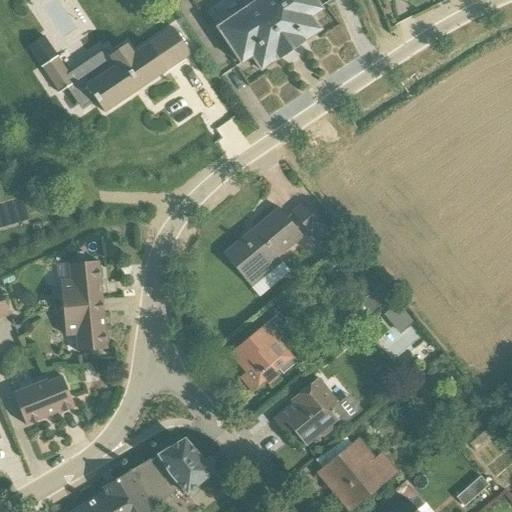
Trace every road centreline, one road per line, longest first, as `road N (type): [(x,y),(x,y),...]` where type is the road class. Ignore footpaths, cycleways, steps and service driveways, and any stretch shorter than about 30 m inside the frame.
road 1 (residential): [(507,0),(390,62),(195,199),(157,258),(150,338),(157,376)]
road 2 (residential): [(157,376),(116,439),(89,464),(9,511)]
road 3 (residential): [(285,511),(183,390),(157,376)]
